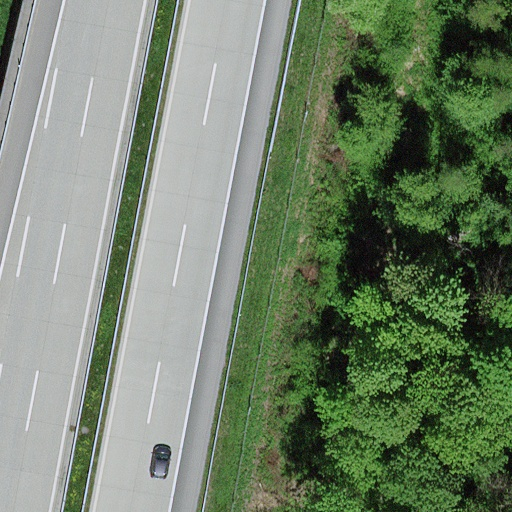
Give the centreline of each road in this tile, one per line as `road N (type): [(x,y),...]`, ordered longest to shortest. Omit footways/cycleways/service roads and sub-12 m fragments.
road 1 (motorway): [(116,0),(17,511)]
road 2 (motorway): [(140,511),(232,0)]
